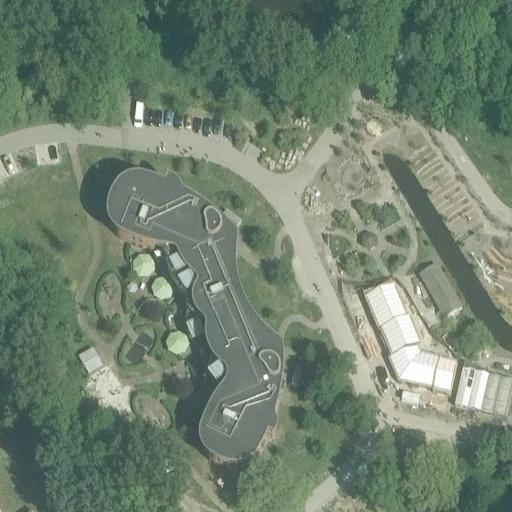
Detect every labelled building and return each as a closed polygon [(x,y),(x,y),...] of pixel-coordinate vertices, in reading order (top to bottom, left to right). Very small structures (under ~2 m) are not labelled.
[(111,213),(109,224),(111,230),(113,235),(117,240),(122,243),(133,248),(145,252),(149,254),(153,255),(154,253),(162,260),(169,268),(173,277),(175,287),(176,293),(178,298),(181,302),(184,308),(185,314),(187,328),(191,341),(197,353),(203,363),(210,372),(216,380),(219,389),(220,399),(218,408),(218,410),(217,409),(213,416),(209,424),(205,433),(202,443),(202,449),(203,456),(207,462),(211,465),(216,468),(226,473),(237,474),(244,473),(250,469),(253,467),(255,463),(260,455),(264,447),(271,429),(276,411),(277,408),(277,405),(279,393),(280,381),(280,378),(279,375),(272,357),(278,355),(277,354),(275,353),(273,351),(265,344),(257,336),(252,330),(248,324),(242,313),(237,300),(235,290),(233,279),(233,268),(234,257),(234,256),(235,254),(235,253),(235,252),(235,251),(229,253),(222,235),(221,233),(219,231),(216,228),(208,221),(199,215),(195,213),(191,210),(178,203),(164,197),(153,193),(142,189),(133,189),(125,192),(120,197),(115,203),(111,213)] [(437,268),(418,279),(439,316),(458,305),(437,268)] [(395,291),(365,303),(379,336),(380,335),(384,344),(386,344),(390,353),(388,354),(392,362),(388,364),(398,386),(434,394),(434,396),(451,400),(457,368),(440,365),(440,362),(422,359),(418,351),(422,349),(410,322),(408,323),(395,291)] [(92,352),(78,360),(88,378),(103,370),(92,352)] [(462,373),(454,409),(505,421),(511,391),(511,384),(474,376),(476,368),(464,365),(462,373)]
